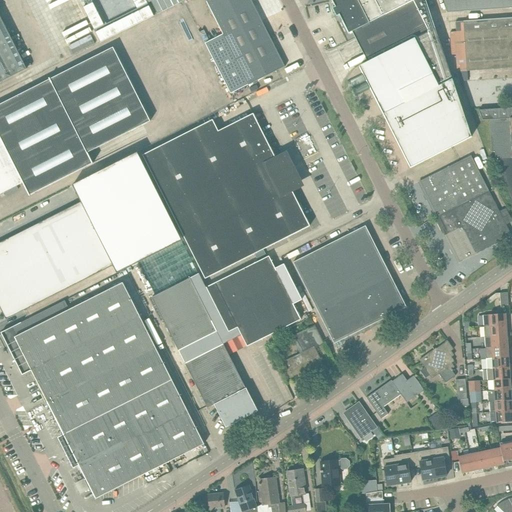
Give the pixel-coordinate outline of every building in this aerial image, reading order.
[(146,0),(138,0),(134,2),(137,8),(142,6),(149,18),(154,16),(148,3),(146,0)] [(146,0),(148,3),(151,1),(157,14),(163,11),(156,0),(146,0)] [(156,0),(163,11),(173,6),(170,0),(156,0)] [(251,0),(207,0),(206,1),(223,34),(205,43),(231,94),(285,66),(251,0)] [(331,0),(335,7),(332,8),(336,16),(339,15),(348,33),(352,31),(355,38),(364,33),(376,58),(359,66),(410,168),(471,137),(425,0),(331,0)] [(511,0),(442,0),(447,13),(511,7),(511,0)] [(95,2),(83,8),(86,13),(98,7),(95,2)] [(137,8),(132,11),(138,24),(149,18),(142,6),(137,8)] [(98,7),(86,13),(88,19),(101,12),(98,7)] [(132,11),(125,14),(132,27),(138,24),(132,11)] [(101,12),(88,19),(91,24),(104,18),(101,12)] [(125,14),(119,17),(125,30),(132,27),(125,14)] [(0,82),(26,69),(26,68),(31,65),(29,60),(24,63),(0,16),(0,82)] [(119,17),(113,20),(119,33),(125,30),(119,17)] [(467,71),(511,67),(511,17),(464,21),(467,71)] [(104,18),(91,24),(100,42),(107,39),(100,27),(106,24),(104,18)] [(106,24),(100,27),(107,39),(119,33),(113,20),(106,24)] [(92,163),(87,153),(150,122),(113,48),(0,104),(0,192),(22,181),(29,195),(92,163)] [(500,168),(511,167),(511,107),(479,110),(483,120),(489,120),(492,152),(495,151),(496,159),(500,158),(500,168)] [(265,248),(310,226),(253,114),(218,131),(212,120),(142,155),(205,279),(211,276),(265,248)] [(437,217),(489,191),(471,155),(419,181),(426,195),(427,194),(430,198),(428,199),(437,217)] [(24,310),(32,306),(167,237),(131,166),(0,232),(0,307),(0,308),(18,299),(24,310)] [(511,167),(500,168),(501,174),(511,199),(511,167)] [(511,236),(489,191),(437,217),(439,216),(444,228),(443,229),(459,262),(511,236)] [(365,226),(293,262),(334,343),(406,307),(365,226)] [(206,287),(232,339),(241,334),(247,346),(300,319),(293,304),(302,300),(284,264),(275,268),(269,256),(206,287)] [(223,343),(232,339),(206,287),(197,292),(190,278),(151,297),(207,408),(215,404),(226,426),(257,411),(223,343)] [(65,301),(10,328),(1,332),(22,374),(31,370),(96,498),(204,444),(123,283),(69,310),(65,301)] [(509,305),(508,292),(500,293),(501,306),(509,305)] [(490,326),(506,324),(505,313),(483,315),(484,326),(490,326)] [(506,324),(490,326),(490,336),(507,335),(506,324)] [(302,352),(291,358),(285,360),(295,380),(312,371),(310,368),(314,366),(316,369),(324,365),(315,348),(324,344),(315,325),(293,336),(302,352)] [(508,346),(507,335),(490,336),(491,347),(508,346)] [(426,378),(437,370),(446,383),(456,376),(451,369),(455,367),(452,362),(454,361),(451,357),(454,355),(451,351),(454,349),(447,340),(447,341),(434,350),(433,347),(432,347),(435,352),(421,362),(420,360),(419,360),(425,368),(421,371),(426,378)] [(508,346),(491,347),(492,358),(508,357),(508,346)] [(508,357),(492,358),(486,358),(487,369),(493,369),(509,368),(508,357)] [(510,378),(509,368),(493,369),(493,379),(510,378)] [(417,380),(410,385),(402,373),(402,374),(392,381),(391,379),(391,380),(377,390),(376,390),(377,392),(374,393),(374,392),(366,398),(381,419),(388,414),(383,407),(400,395),(406,403),(424,390),(417,380)] [(467,398),(465,378),(456,379),(458,399),(460,399),(467,398)] [(510,378),(493,379),(494,390),(511,389),(510,378)] [(474,392),(480,391),(479,381),(469,381),(470,392),(474,392)] [(511,389),(494,390),(487,391),(488,401),(511,400),(511,389)] [(511,408),(511,400),(488,401),(482,402),(483,413),(490,412),(511,410),(511,408)] [(377,427),(369,415),(363,407),(347,418),(361,438),(377,427)] [(511,410),(490,412),(491,423),(511,421),(511,410)] [(442,415),(430,423),(436,431),(451,429),(446,422),(442,415)] [(459,428),(449,430),(451,437),(460,435),(460,433),(459,429),(459,428)] [(504,461),(511,459),(511,443),(500,446),(504,464),(504,461)] [(490,450),(493,466),(504,464),(500,446),(500,448),(490,450)] [(430,450),(434,478),(446,476),(444,461),(450,460),(447,447),(430,450)] [(412,452),(414,466),(420,465),(423,480),(434,478),(430,450),(412,452)] [(479,452),(483,468),(493,466),(490,450),(479,452)] [(412,452),(394,455),(399,484),(411,482),(408,467),(414,466),(412,452)] [(469,454),(472,470),(483,468),(479,452),(469,454)] [(472,470),(469,454),(458,457),(461,473),(472,470)] [(387,486),(399,484),(394,455),(394,458),(383,460),(384,470),(382,470),(382,480),(386,480),(387,486)] [(320,472),(321,472),(323,486),(339,485),(343,484),(341,468),(344,467),(345,469),(347,469),(349,465),(349,461),(346,458),(341,459),(340,460),(338,460),(321,462),(321,471),(320,471),(320,472)] [(287,472),(288,482),(290,496),(304,494),(303,483),(304,482),(302,469),(287,472)] [(259,485),(260,485),(263,505),(268,504),(269,508),(271,508),(271,511),(279,511),(275,477),(259,480),(260,483),(259,483),(259,485)] [(376,480),(359,481),(360,494),(366,493),(377,491),(377,485),(376,480)] [(249,485),(234,490),(241,511),(255,511),(257,507),(249,485)] [(324,502),(323,487),(315,488),(316,502),(324,502)] [(383,500),(382,491),(377,491),(366,493),(366,496),(366,505),(365,505),(365,511),(391,511),(389,511),(389,504),(382,504),(382,500),(383,500)] [(208,494),(209,504),(210,509),(211,509),(211,511),(220,511),(220,508),(224,507),(223,493),(208,494)] [(511,511),(511,497),(508,499),(502,502),(496,506),(496,507),(497,506),(503,511),(511,511)] [(324,502),(316,502),(317,511),(326,511),(326,502),(324,502)]
